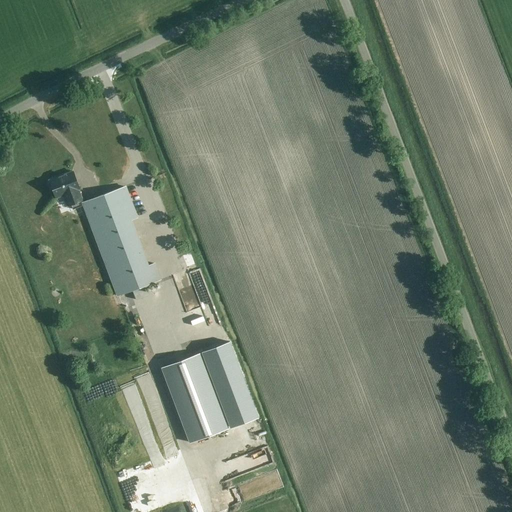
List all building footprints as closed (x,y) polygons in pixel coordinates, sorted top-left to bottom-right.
[(78,189),(79,189),(73,171),(49,180),(50,183),(49,184),(51,190),(53,190),(56,198),(66,194),(68,195),(73,209),(84,205),(118,296),(160,280),(153,263),(147,266),(130,220),(136,217),(124,187),(83,202),(78,189)] [(206,278),(198,280),(205,305),(213,303),(206,278)] [(229,344),(202,353),(229,427),(257,419),(229,344)] [(163,368),(191,443),(228,429),(199,354),(163,368)] [(211,438),(195,444),(203,466),(220,460),(211,438)]
